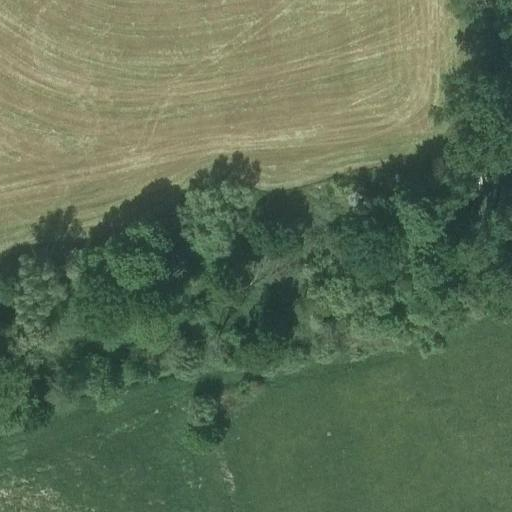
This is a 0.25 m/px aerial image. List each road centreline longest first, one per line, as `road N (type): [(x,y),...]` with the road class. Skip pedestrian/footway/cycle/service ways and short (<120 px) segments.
road 1 (track): [(474,0),(505,316)]
road 2 (track): [(221,392),(511,315)]
